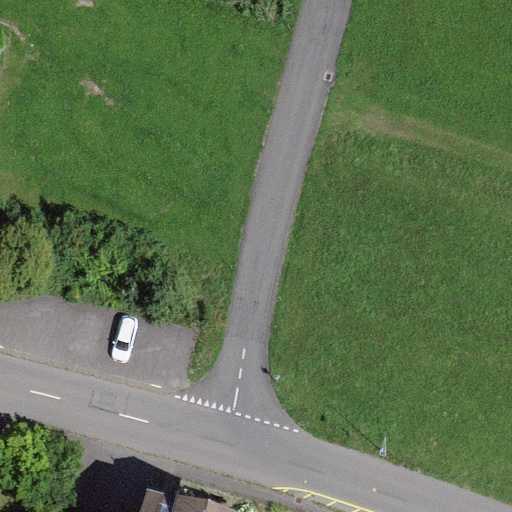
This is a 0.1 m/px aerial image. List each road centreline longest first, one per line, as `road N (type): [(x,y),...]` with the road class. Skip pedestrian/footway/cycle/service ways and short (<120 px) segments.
road 1 (residential): [(329,0),(228,453)]
road 2 (tertiary): [(0,392),(228,453)]
road 3 (tertiary): [(228,453),(412,511)]
